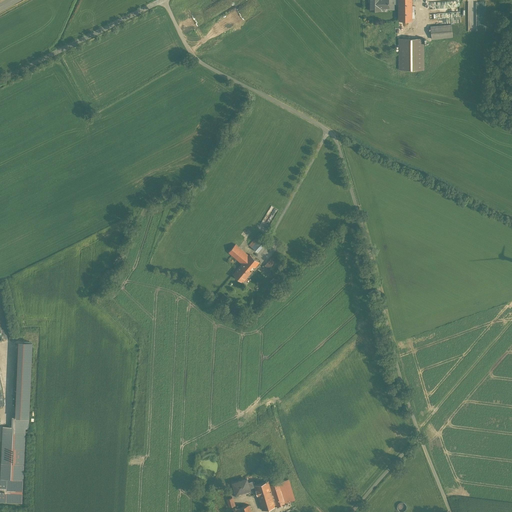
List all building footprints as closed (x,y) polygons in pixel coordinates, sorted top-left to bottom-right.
[(370,0),(370,3),(369,3),(369,9),(379,9),(379,6),(388,6),(388,9),(394,9),(394,3),(399,3),(398,0),(370,0)] [(411,0),(398,0),(399,3),(399,19),(411,19),(411,0)] [(451,24),(431,25),(432,38),(452,36),(451,24)] [(417,37),(399,38),(399,69),(417,69),(417,37)] [(261,235),(251,247),(255,250),(265,239),(261,235)] [(259,262),(250,254),(249,255),(235,244),(229,252),(242,263),(251,271),(259,262)] [(273,255),(265,265),(268,268),(277,258),(273,255)] [(242,263),(233,274),(242,282),(251,271),(242,263)] [(275,275),(270,281),(276,287),(282,281),(275,275)] [(0,341),(10,340),(9,335),(7,336),(6,330),(8,329),(3,305),(0,305),(0,341)] [(14,417),(14,428),(6,427),(3,427),(3,432),(4,432),(2,476),(2,479),(23,480),(25,428),(28,428),(29,418),(15,417),(14,417)] [(247,479),(233,483),(234,488),(236,487),(237,493),(250,489),(255,487),(255,485),(253,481),(248,482),(247,479)] [(288,479),(280,482),(286,503),(295,500),(288,479)] [(23,482),(0,481),(0,501),(22,503),(23,482)] [(268,481),(255,485),(255,487),(262,510),(286,503),(280,482),(270,485),(268,481)] [(406,509),(406,507),(406,505),(405,504),(403,503),(401,502),(400,503),(398,504),(397,505),(397,507),(397,509),(398,510),(400,511),(402,511),(403,511),(405,510),(406,509)]
